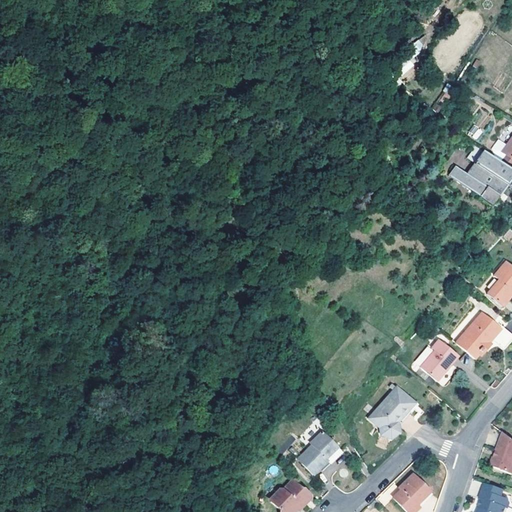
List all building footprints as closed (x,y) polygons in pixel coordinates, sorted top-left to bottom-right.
[(475,140),(482,131),(474,125),(467,134),(475,140)] [(511,139),(503,151),(506,153),(511,158),(511,139)] [(503,188),(511,176),(511,172),(509,171),(499,163),(496,161),(493,161),(474,147),(466,159),(473,165),(465,176),(456,170),(449,179),(485,206),(492,197),(500,186),(503,188)] [(499,163),(509,171),(511,167),(511,158),(506,153),(499,163)] [(395,158),(388,154),(376,169),(383,175),(395,158)] [(495,199),(503,188),(500,186),(492,197),(495,199)] [(343,205),(335,200),(331,206),(327,204),(322,212),(334,219),(343,205)] [(511,270),(502,262),(490,277),(495,281),(483,295),(498,308),(510,294),(505,290),(511,282),(511,270)] [(456,282),(451,288),(459,295),(463,289),(456,282)] [(457,339),(452,345),(471,361),(476,355),(478,357),(482,352),(480,350),(485,344),(489,340),(502,351),(511,340),(499,329),(497,330),(479,313),(461,335),(463,338),(459,342),(457,339)] [(429,325),(424,331),(430,336),(435,330),(429,325)] [(454,357),(435,341),(427,350),(429,352),(416,368),(432,382),(454,357)] [(398,391),(385,406),(377,416),(387,424),(388,432),(397,431),(403,425),(404,423),(403,417),(414,404),(416,406),(418,404),(421,400),(403,385),(400,388),(398,391)] [(328,404),(335,408),(340,401),(337,399),(334,396),(328,404)] [(336,449),(321,433),(311,443),(311,446),(297,461),(310,475),(325,461),(336,449)] [(511,442),(504,435),(502,433),(495,452),(499,453),(498,459),(494,458),(490,467),(511,475),(511,442)] [(339,452),(336,449),(325,461),(327,463),(339,452)] [(405,511),(408,511),(413,507),(415,505),(412,502),(425,488),(407,472),(394,487),(397,489),(394,492),(388,498),(405,511)] [(296,511),(309,500),(309,497),(303,490),(300,490),(291,481),(280,491),(279,489),(271,497),(269,499),(269,502),(277,511),(296,511)] [(501,491),(481,484),(476,500),(479,501),(482,502),(479,511),(476,510),(475,511),(501,511),(503,510),(506,511),(508,505),(506,501),(499,499),(500,496),(501,491)] [(427,490),(425,488),(412,502),(415,505),(427,490)]
